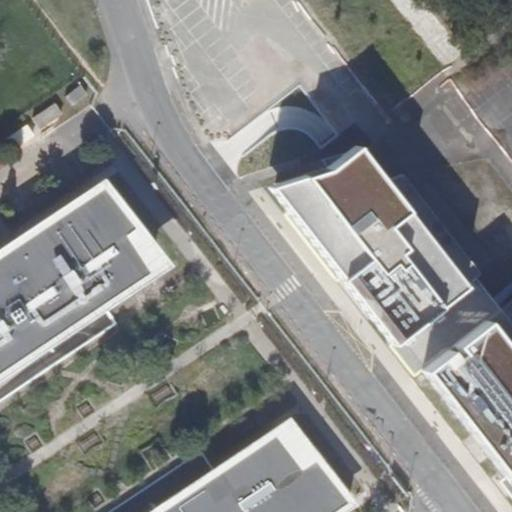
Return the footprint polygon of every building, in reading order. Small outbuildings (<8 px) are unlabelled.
[(87,93),(81,84),(65,96),(72,105),(87,93)] [(413,377),(420,370),(484,321),(459,290),(475,277),(480,274),(403,175),(382,181),(355,145),(325,168),(267,187),(286,211),(283,213),(336,282),(346,274),(396,339),(388,345),(413,377)] [(100,184),(0,261),(0,390),(153,271),(137,252),(126,237),(135,229),(100,184)] [(511,324),(475,277),(459,290),(484,321),(506,349),(511,344),(511,324)] [(484,321),(420,370),(503,477),(498,481),(511,499),(511,344),(506,349),(484,321)] [(276,430),(171,511),(336,511),(348,503),(313,457),(303,465),(291,449),(276,430)]
